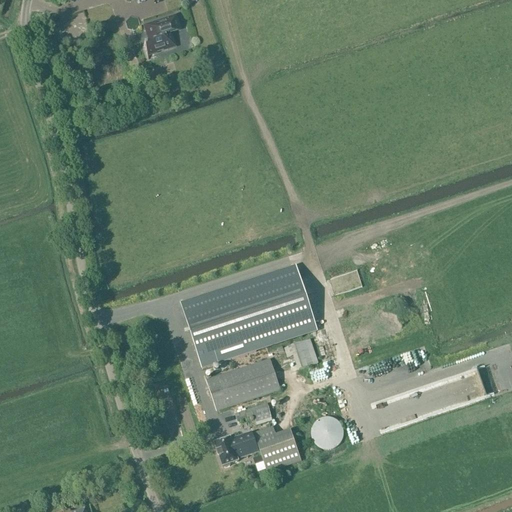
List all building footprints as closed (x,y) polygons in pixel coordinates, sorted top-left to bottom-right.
[(81,35),(89,32),(84,13),(75,15),(81,35)] [(175,18),(144,27),(149,42),(152,41),(153,44),(143,47),(146,57),(156,54),(155,52),(162,50),(163,50),(163,51),(174,48),(171,38),(169,39),(167,33),(179,30),(175,18)] [(295,267),(179,305),(201,369),(317,331),(295,267)] [(309,341),(284,349),(287,357),(294,355),(299,371),(317,364),(309,341)] [(217,412),(280,391),(270,361),(206,382),(217,412)] [(248,420),(271,413),(268,405),(245,412),(246,413),(235,415),(237,422),(248,418),(248,420)] [(340,420),(316,419),(315,449),(339,450),(340,420)] [(273,428),(254,435),(267,473),(301,462),(291,432),(276,437),(273,428)] [(252,434),(235,439),(235,440),(231,441),(230,438),(214,444),(222,468),(224,467),(224,468),(230,467),(229,465),(238,462),(238,460),(258,453),(252,434)]
